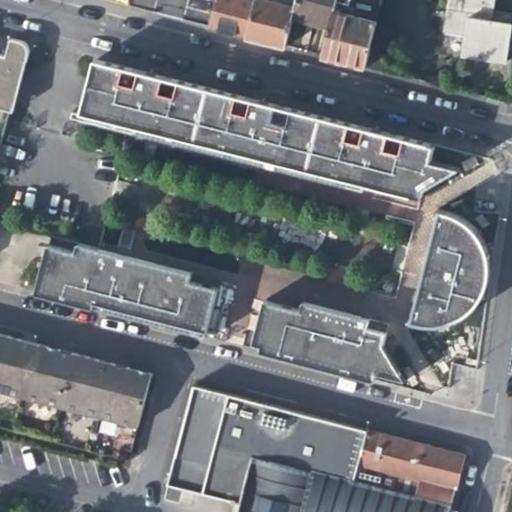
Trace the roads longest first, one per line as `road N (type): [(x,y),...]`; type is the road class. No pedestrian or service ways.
road 1 (residential): [(511,126),(7,0)]
road 2 (residential): [(0,309),(491,437)]
road 3 (residential): [(491,437),(511,297)]
